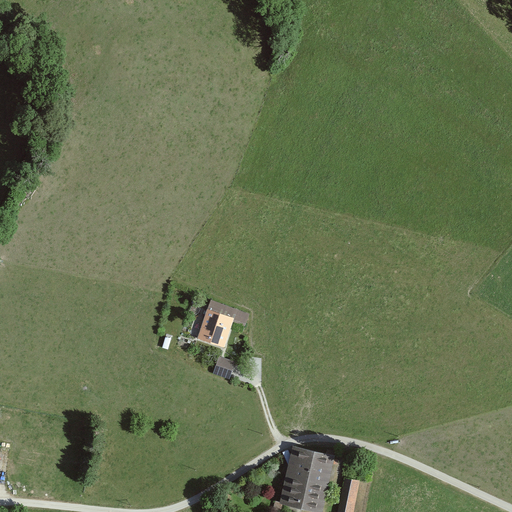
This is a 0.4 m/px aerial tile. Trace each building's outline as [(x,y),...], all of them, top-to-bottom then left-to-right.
[(207,301),(193,339),(218,348),(228,319),(245,325),(248,316),(207,301)] [(233,363),(220,358),(215,373),(228,377),(233,363)] [(0,439),(10,442),(2,482),(41,491),(49,456),(73,461),(78,440),(0,423),(0,439)] [(285,503),(320,511),(321,511),(335,458),(298,449),(285,503)] [(350,511),(357,484),(343,481),(336,511),(350,511)]
